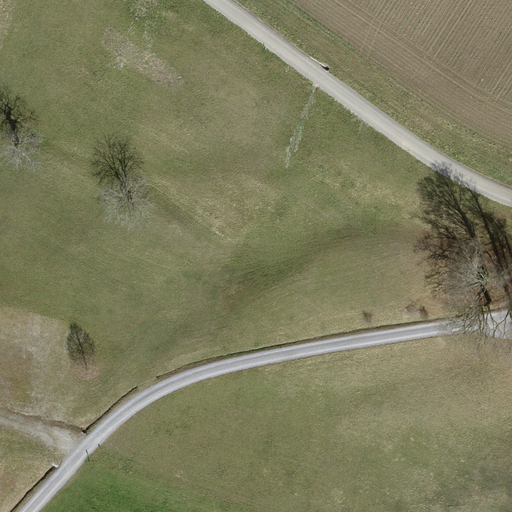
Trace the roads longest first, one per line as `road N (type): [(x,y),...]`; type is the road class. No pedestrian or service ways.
road 1 (track): [(25,511),(104,429),(171,384),(263,358),(511,314)]
road 2 (track): [(182,0),(421,157),(511,201)]
